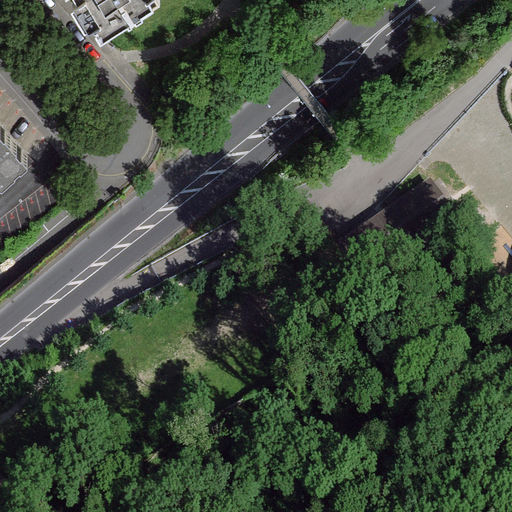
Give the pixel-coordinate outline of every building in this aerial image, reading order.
[(85,0),(101,24),(139,0),(85,0)] [(0,180),(30,154),(0,119),(0,180)] [(455,217),(432,185),(407,202),(342,248),(365,281),(455,217)] [(306,261),(337,241),(311,204),(281,224),(298,249),(306,261)] [(365,281),(342,248),(337,241),(306,261),(343,315),(373,293),(365,281)] [(0,480),(0,497),(8,489),(0,480)]
